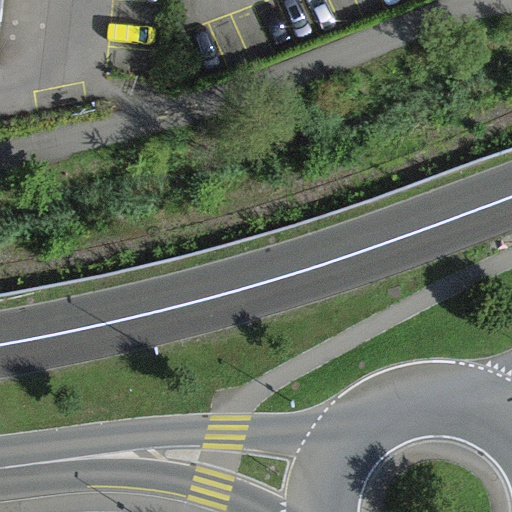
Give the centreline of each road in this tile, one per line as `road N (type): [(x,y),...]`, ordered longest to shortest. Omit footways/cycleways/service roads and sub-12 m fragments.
road 1 (secondary): [(0,339),(316,264),(511,198)]
road 2 (unclassified): [(329,474),(222,454),(0,473)]
road 3 (unclassified): [(511,433),(487,414),(441,401),(394,408),(354,434),(329,474)]
